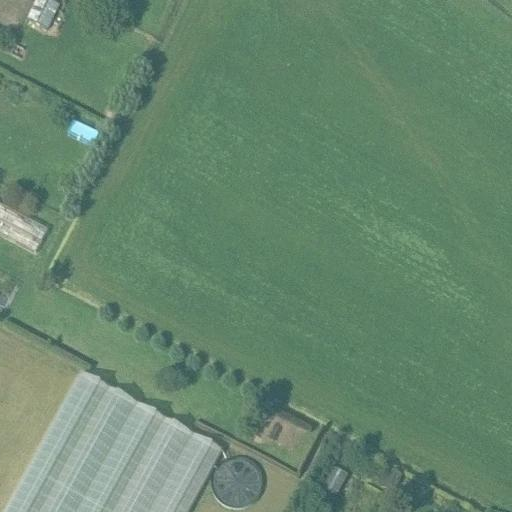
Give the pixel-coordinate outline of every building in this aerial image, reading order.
[(46,0),(36,0),(27,21),(48,32),(60,6),(46,0)] [(0,236),(37,256),(50,233),(0,206),(0,236)] [(5,511),(189,511),(222,452),(81,374),(5,511)] [(336,500),(347,477),(325,467),(314,491),(336,500)] [(390,470),(381,489),(394,495),(403,476),(390,470)]
